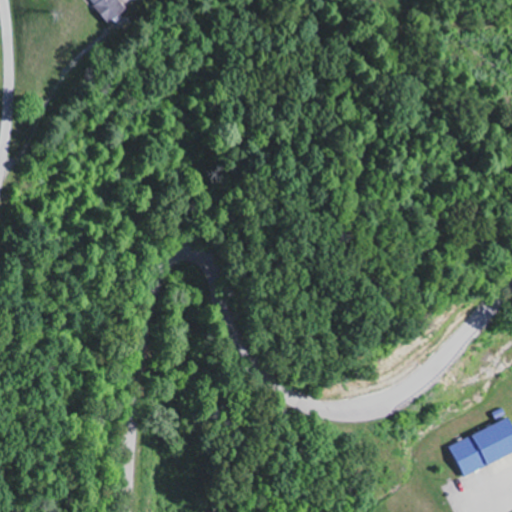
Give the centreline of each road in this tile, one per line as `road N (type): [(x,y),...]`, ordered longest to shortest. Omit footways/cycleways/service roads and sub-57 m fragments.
road 1 (residential): [(129,511),(154,294),(169,264),(202,261),(251,365),(301,404),(345,415),(410,395),(511,285)]
road 2 (residential): [(0,18),(8,98),(0,156)]
